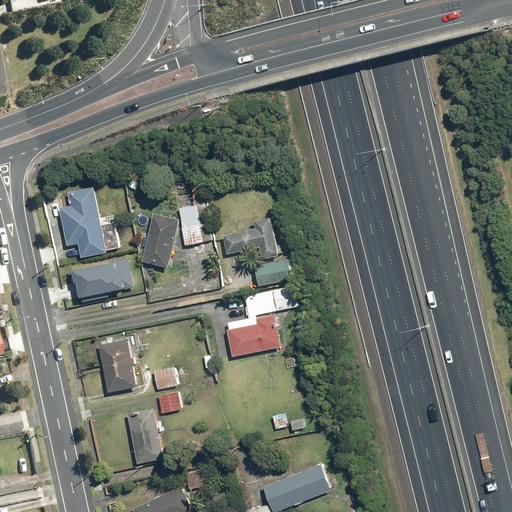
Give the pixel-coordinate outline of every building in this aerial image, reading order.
[(180,206),(187,245),(214,240),(203,182),(193,184),(196,203),(180,206)] [(70,245),(80,243),(83,257),(110,252),(96,186),(70,191),(73,205),(62,207),(70,245)] [(156,213),(145,262),(171,267),(182,219),(156,213)] [(225,234),(229,254),(261,246),(264,259),(283,255),(274,217),(255,221),(257,227),(225,234)] [(83,279),(87,299),(139,287),(132,255),(72,268),(74,280),(83,279)] [(257,265),(261,285),(294,279),(290,259),(257,265)] [(246,295),(250,316),(301,305),(296,285),(246,295)] [(229,330),(235,356),(284,346),(277,314),(259,318),(260,323),(229,330)] [(101,344),(111,392),(140,386),(130,339),(101,344)] [(156,370),(160,389),(179,385),(175,366),(156,370)] [(160,395),(163,413),(183,409),(180,391),(160,395)] [(130,412),(140,463),(166,457),(156,407),(130,412)] [(274,415),(277,428),(290,425),(287,412),(274,415)] [(291,420),(293,430),(307,427),(304,417),(291,420)] [(265,485),(275,511),(333,489),(323,463),(265,485)] [(188,471),(192,488),(210,485),(207,467),(188,471)] [(135,508),(136,511),(192,511),(195,511),(183,486),(135,508)]
